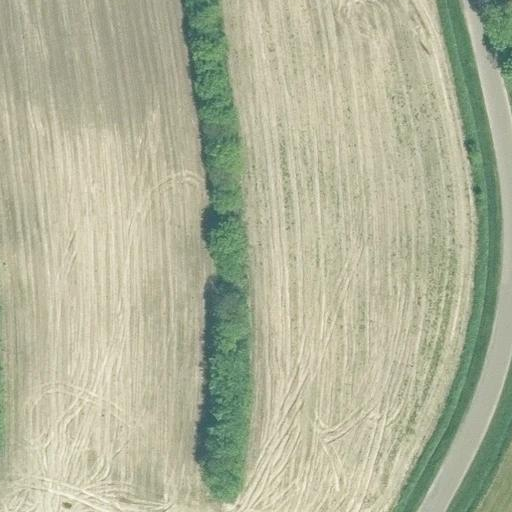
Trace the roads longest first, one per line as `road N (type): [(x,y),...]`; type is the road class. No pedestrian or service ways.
road 1 (unclassified): [(429,511),(487,394),(511,282)]
road 2 (unclassified): [(511,189),(472,0)]
